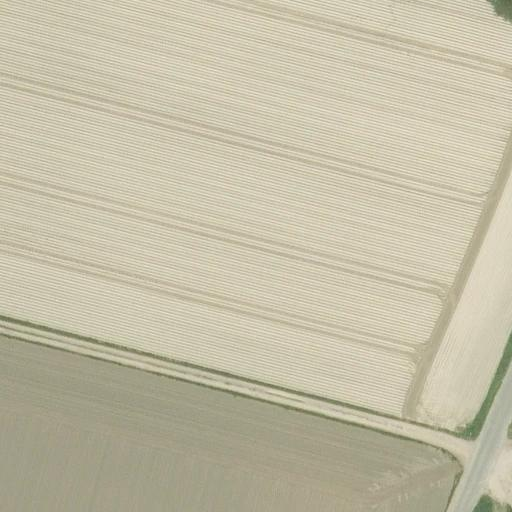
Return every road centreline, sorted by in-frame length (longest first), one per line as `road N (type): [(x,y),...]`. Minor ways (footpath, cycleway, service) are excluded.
road 1 (track): [(0,328),(485,451)]
road 2 (tertiary): [(458,511),(511,386)]
